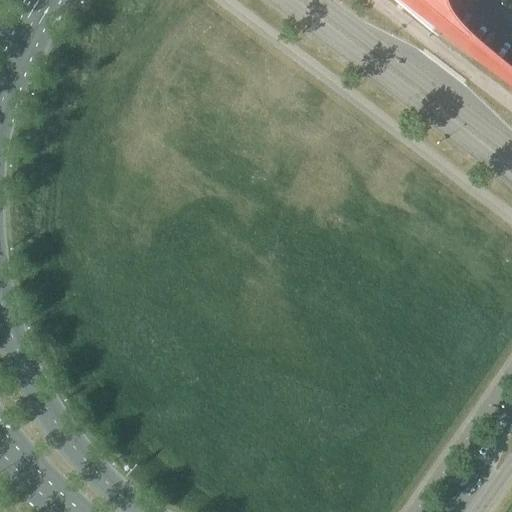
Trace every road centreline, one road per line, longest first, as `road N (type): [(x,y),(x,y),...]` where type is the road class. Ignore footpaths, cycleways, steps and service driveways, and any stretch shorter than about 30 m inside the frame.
road 1 (tertiary): [(511,165),(292,0)]
road 2 (secondary): [(139,511),(82,455),(33,386),(0,292)]
